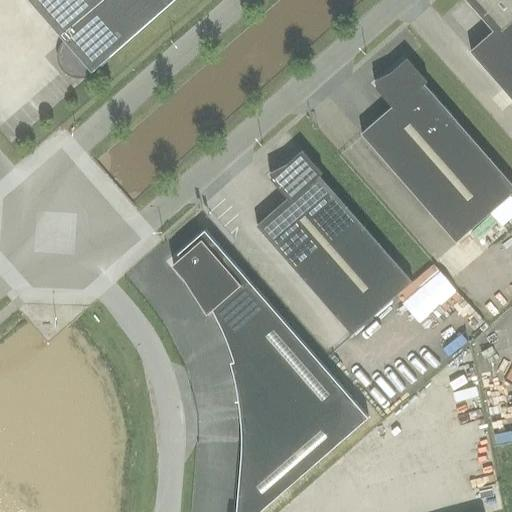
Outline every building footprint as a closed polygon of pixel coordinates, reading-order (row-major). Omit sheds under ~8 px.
[(175,0),(29,0),(71,47),(70,56),(59,55),(59,56),(60,61),(61,66),(64,70),(68,74),(74,77),(79,78),(84,77),(89,76),(93,73),(108,59),(169,6),(175,0)] [(511,0),(475,0),(473,2),(499,32),(475,53),(473,50),(471,52),(511,98),(511,0)] [(511,183),(425,84),(428,82),(408,59),(392,73),(375,82),(381,93),(393,107),(362,134),(457,243),(511,195),(511,183)] [(413,282),(321,176),(324,174),(303,151),(288,164),(288,165),(271,173),(276,185),(288,199),(257,226),(353,335),(413,282)] [(262,511),(370,418),(207,231),(179,255),(183,259),(174,266),(187,280),(192,276),(194,278),(213,309),(220,322),(226,335),(232,349),(236,364),(240,378),(243,393),(245,408),(247,423),(243,423),(243,426),(243,435),(243,443),(243,454),(242,463),(238,511),(262,511)]
